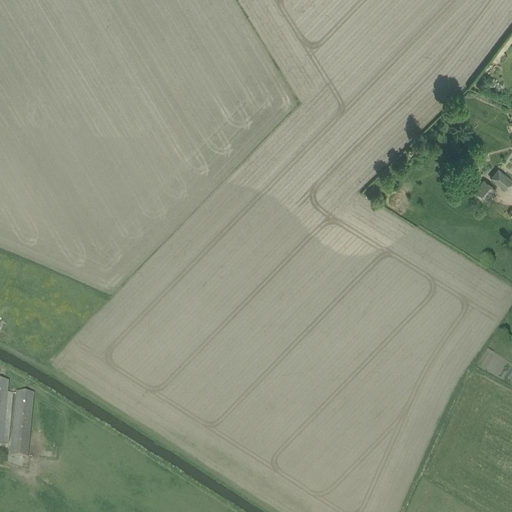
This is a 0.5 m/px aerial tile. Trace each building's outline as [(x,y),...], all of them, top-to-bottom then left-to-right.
[(478,161),(475,165),(480,169),(483,164),(478,161)] [(475,168),(471,173),(478,178),(482,173),(475,168)] [(511,179),(498,168),(490,177),(506,189),(511,181),(511,179)] [(462,174),(458,180),(462,183),(466,177),(462,174)] [(484,179),(473,192),(485,202),(496,189),(484,179)] [(0,382),(0,446),(1,446),(1,445),(8,445),(13,395),(6,394),(7,383),(0,382)] [(10,457),(26,458),(32,395),(16,394),(10,457)]
